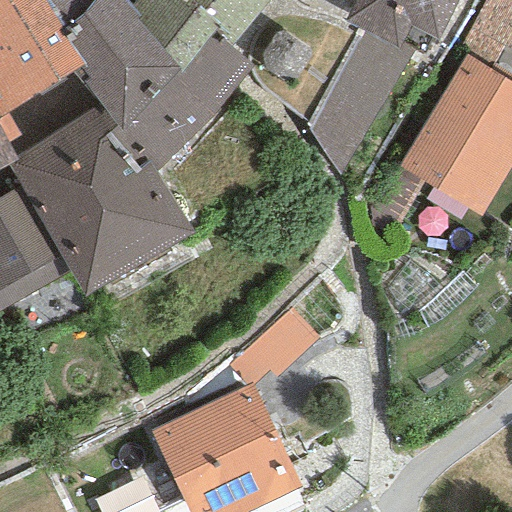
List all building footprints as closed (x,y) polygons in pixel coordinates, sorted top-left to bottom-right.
[(89,0),(0,0),(0,115),(74,70),(86,63),(57,31),(89,0)] [(119,132),(122,128),(177,70),(128,7),(122,0),(89,0),(57,31),(86,63),(74,70),(103,110),(119,132)] [(133,0),(128,7),(177,70),(178,74),(214,32),(227,46),(266,0),(133,0)] [(357,0),(346,24),(355,28),(396,49),(401,42),(409,27),(437,42),(457,0),(357,0)] [(511,0),(482,0),(459,44),(493,61),(501,45),(511,50),(511,0)] [(413,50),(401,42),(396,49),(355,28),(305,125),(337,176),(413,50)] [(283,31),(275,33),(258,57),(262,70),(273,77),(291,79),(309,61),(307,48),(283,31)] [(178,74),(177,70),(122,128),(155,171),(211,119),(250,68),(227,46),(214,32),(178,74)] [(511,162),(511,84),(464,55),(396,167),(479,217),(511,162)] [(191,234),(155,171),(122,128),(119,132),(103,110),(95,114),(92,109),(14,157),(16,161),(7,167),(18,187),(67,272),(82,299),(191,234)] [(0,170),(7,167),(16,161),(14,157),(13,154),(0,129),(0,170)] [(0,310),(67,272),(18,187),(0,196),(0,310)] [(228,366),(244,385),(250,382),(252,385),(267,371),(274,378),(317,338),(288,309),(228,366)] [(244,385),(148,430),(187,511),(247,511),(301,486),(252,385),(250,382),(244,385)] [(0,482),(0,511),(62,511),(39,464),(0,482)] [(130,485),(151,511),(154,511),(177,494),(155,465),(130,485)]
